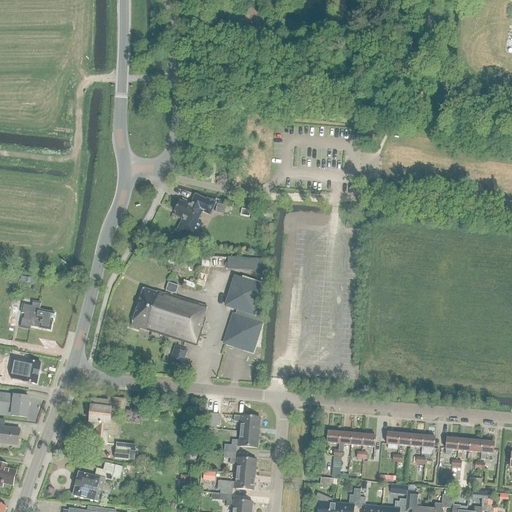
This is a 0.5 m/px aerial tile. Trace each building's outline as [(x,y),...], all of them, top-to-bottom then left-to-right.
[(201,225),(191,220),(197,209),(208,215),(214,203),(205,199),(205,200),(194,195),(189,205),(181,201),(180,203),(178,202),(174,212),(175,212),(174,215),(182,219),(178,227),(185,231),(183,235),(196,241),(199,234),(197,233),(201,225)] [(226,205),(217,204),(215,213),(224,214),(226,205)] [(229,260),(228,270),(265,271),(265,266),(268,266),(268,261),(229,260)] [(265,286),(234,276),(224,307),(236,311),(235,314),(232,313),(222,345),(254,355),(264,323),(260,322),(263,313),(257,311),(265,286)] [(178,286),(168,283),(165,291),(173,294),(176,293),(178,286)] [(156,293),(144,289),(132,326),(196,347),(206,317),(203,316),(206,307),(165,293),(165,295),(156,292),(156,293)] [(23,318),(21,328),(31,329),(31,326),(50,330),(52,322),(53,322),(55,313),(41,310),(42,302),(34,301),(33,306),(23,304),(22,313),(26,313),(25,318),(23,318)] [(31,344),(22,342),(20,351),(30,353),(31,344)] [(181,365),(186,351),(175,347),(170,361),(171,361),(170,364),(177,367),(178,364),(181,365)] [(21,360),(17,379),(37,383),(41,364),(21,360)] [(26,417),(29,397),(0,393),(0,415),(12,417),(12,416),(26,417)] [(94,444),(106,445),(110,411),(122,412),(123,402),(108,401),(107,404),(92,402),(89,430),(95,430),(94,444)] [(241,423),(240,432),(259,434),(260,419),(234,416),(234,422),(241,423)] [(0,419),(0,445),(18,447),(20,429),(4,428),(5,420),(0,419)] [(258,448),(259,434),(240,432),(239,441),(232,440),(232,446),(225,445),(224,451),(236,453),(236,446),(258,448)] [(328,443),(339,444),(341,433),(329,432),(328,443)] [(344,445),(351,446),(352,434),(341,433),(339,444),(339,450),(343,451),(344,445)] [(364,435),(352,434),(351,446),(363,447),(364,435)] [(387,445),(399,446),(400,435),(388,434),(387,445)] [(375,436),(364,435),(363,447),(374,448),(375,436)] [(399,446),(410,447),(411,436),(400,435),(399,446)] [(410,447),(422,448),(423,437),(411,436),(410,447)] [(435,438),(423,437),(422,448),(434,449),(435,438)] [(447,439),(446,450),(445,454),(450,455),(451,451),(458,451),(459,440),(447,439)] [(458,451),(469,452),(470,441),(459,440),(458,451)] [(482,443),(470,441),(469,452),(481,454),(482,443)] [(494,444),(482,443),(481,454),(480,460),(486,461),(486,454),(493,455),(494,444)] [(115,448),(114,458),(133,460),(134,450),(115,448)] [(237,465),(236,474),(255,476),(256,461),(235,459),(236,453),(224,451),(224,458),(230,458),(230,464),(237,465)] [(334,459),(333,469),(341,469),(342,459),(334,459)] [(0,486),(3,487),(4,483),(12,485),(15,470),(5,468),(6,465),(0,462),(0,486)] [(113,477),(113,478),(119,479),(122,467),(115,466),(114,473),(113,477)] [(97,492),(100,478),(112,481),(114,473),(97,469),(95,477),(78,473),(73,496),(95,501),(100,502),(102,493),(97,492)] [(221,491),(220,494),(232,495),(232,489),(253,491),(255,476),(236,474),(235,482),(218,481),(217,490),(221,491)] [(482,479),(470,478),(469,487),(481,488),(482,479)] [(336,504),(334,511),(352,511),(353,508),(358,508),(358,510),(359,510),(360,498),(360,490),(354,490),(353,497),(349,497),(348,505),(336,504)] [(417,493),(406,492),(406,496),(405,507),(412,508),(411,511),(426,511),(426,508),(419,508),(420,503),(416,503),(417,493)] [(232,495),(220,494),(212,493),(211,499),(220,500),(226,501),(226,507),(233,507),(232,511),(251,511),(252,503),(231,501),(232,495)] [(316,494),(313,502),(317,504),(316,511),(334,511),(336,504),(335,503),(335,500),(330,499),(316,494)] [(426,508),(426,511),(441,511),(441,508),(447,509),(448,496),(443,495),(442,505),(435,504),(435,509),(426,508)] [(466,511),(467,507),(460,507),(460,506),(453,506),(454,496),(448,496),(447,509),(452,509),(451,511),(466,511)] [(365,498),(360,498),(359,510),(363,510),(362,511),(380,511),(381,508),(364,506),(365,498)] [(481,511),(486,511),(487,505),(487,499),(482,499),(481,508),(475,508),(474,511),(481,511)] [(399,500),(398,502),(395,502),(394,509),(381,508),(380,511),(403,511),(405,500),(399,500)]
